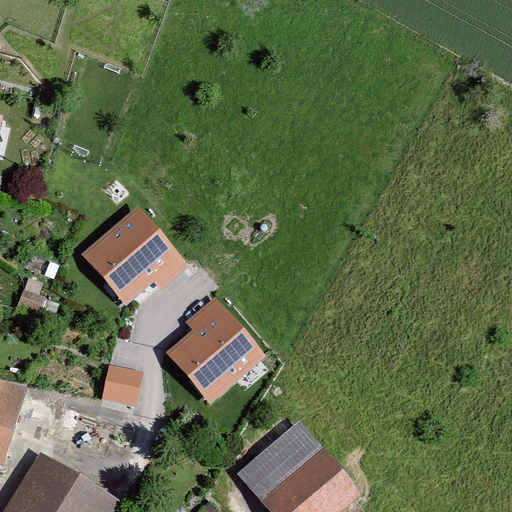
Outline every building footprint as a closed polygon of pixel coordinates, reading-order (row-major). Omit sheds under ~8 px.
[(80,279),(123,330),(177,284),(134,233),(80,279)] [(26,282),(25,303),(41,304),(42,282),(26,282)] [(254,377),(219,335),(165,380),(200,422),(254,377)] [(140,405),(145,369),(111,364),(106,400),(140,405)] [(0,445),(19,389),(0,383),(0,445)] [(227,492),(243,511),(344,511),(347,510),(288,440),(227,492)] [(0,511),(107,511),(111,505),(33,459),(0,511)]
